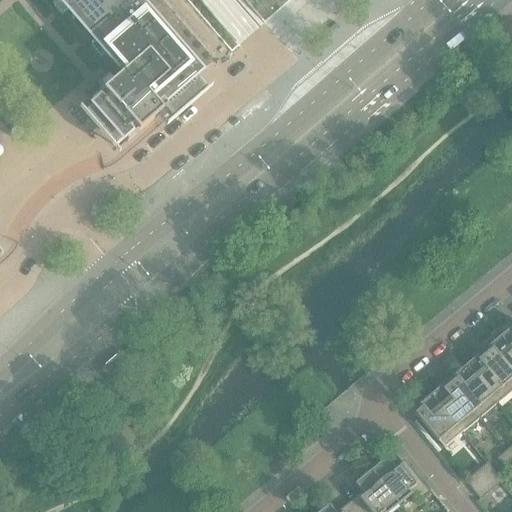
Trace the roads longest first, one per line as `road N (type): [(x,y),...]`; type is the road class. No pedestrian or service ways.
road 1 (tertiary): [(144,303),(287,165),(478,0)]
road 2 (tertiary): [(432,0),(112,265)]
road 3 (residential): [(66,211),(146,174),(273,64)]
road 4 (residential): [(379,412),(384,384),(511,277)]
road 5 (tertiary): [(0,416),(144,303)]
road 6 (residential): [(258,511),(379,412)]
road 7 (tertiary): [(112,265),(0,373)]
road 8 (residential): [(463,511),(379,412)]
